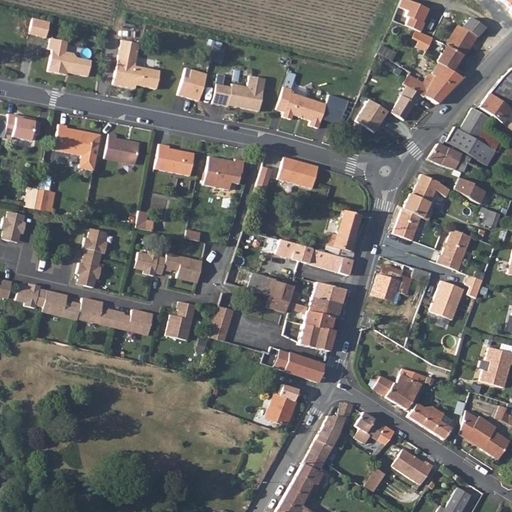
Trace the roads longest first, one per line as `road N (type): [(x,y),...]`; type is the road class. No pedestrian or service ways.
road 1 (tertiary): [(0,88),(385,171)]
road 2 (residential): [(0,253),(23,259),(20,273),(47,284),(156,310),(160,297),(202,298),(217,256)]
road 3 (secondary): [(385,171),(328,382)]
road 4 (residential): [(328,382),(511,497)]
road 5 (secondary): [(511,43),(385,171)]
road 6 (secondary): [(328,382),(259,511)]
